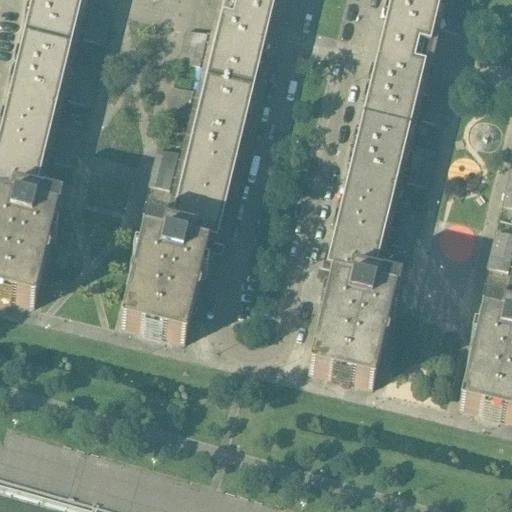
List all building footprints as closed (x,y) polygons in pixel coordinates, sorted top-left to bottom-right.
[(103,49),(110,17),(90,12),(90,11),(80,9),(82,0),(36,0),(35,6),(28,5),(25,16),(32,18),(30,27),(27,26),(23,43),(69,54),(74,35),(83,37),(81,44),(103,49)] [(225,0),(225,3),(231,5),(228,15),(269,24),(275,0),(225,0)] [(448,10),(438,8),(440,0),(394,0),(394,4),(387,2),(384,14),(391,15),(389,25),(385,24),(379,51),(419,61),(422,51),(428,52),(432,34),(442,36),(442,35),(463,40),(470,8),(450,3),(448,10)] [(269,24),(228,15),(226,24),(220,23),(215,41),(206,39),(206,40),(185,35),(177,67),(198,72),(200,65),(209,68),(205,86),(251,97),(255,81),(252,81),(254,71),(261,73),(264,62),(257,60),(259,50),(263,51),(269,24)] [(20,69),(13,67),(10,79),(17,80),(15,90),(12,89),(8,105),(54,116),(59,98),(68,100),(67,106),(88,111),(97,74),(76,69),(74,75),(65,72),(69,54),(23,43),(19,59),(22,59),(20,69)] [(441,131),(449,99),(428,94),(428,93),(419,90),(423,72),(417,71),(419,61),(379,51),(372,78),(376,79),(374,87),(374,88),(366,86),(364,98),(371,99),(368,109),(365,108),(361,124),(408,135),(412,117),(421,119),(420,126),(441,131)] [(251,97),(205,86),(200,105),(191,103),(192,97),(171,92),(162,129),(183,134),(185,128),(194,130),(190,149),(236,160),(240,144),(237,143),(239,134),(246,136),(249,124),(242,123),(244,113),(247,114),(251,97)] [(5,131),(0,129),(0,141),(2,142),(0,151),(0,168),(39,178),(44,160),(53,162),(52,168),(73,173),(82,136),(61,131),(59,136),(50,134),(54,116),(8,105),(4,120),(7,121),(5,131)] [(358,151),(351,149),(349,160),(355,162),(353,171),(350,171),(346,186),(393,198),(397,180),(406,182),(405,188),(426,193),(435,156),(414,151),(412,156),(403,154),(408,135),(361,124),(357,141),(360,141),(358,151)] [(236,160),(190,149),(185,167),(176,165),(177,159),(156,154),(147,191),(168,196),(170,190),(179,192),(175,211),(221,222),(225,206),(222,205),(224,196),(231,197),(234,186),(227,184),(229,175),(232,176),(236,160)] [(39,178),(0,168),(0,304),(33,313),(55,220),(57,220),(59,211),(57,210),(58,209),(33,204),(39,178)] [(511,174),(509,174),(501,211),(511,213),(511,174)] [(343,213),(336,211),(334,222),(340,224),(338,233),(335,232),(331,249),(378,260),(382,241),(391,244),(390,249),(411,254),(420,218),(399,212),(397,218),(388,216),(393,198),(346,186),(342,202),(345,203),(343,213)] [(221,222),(175,211),(168,236),(144,230),(144,231),(142,231),(140,240),(141,241),(119,333),(183,349),(206,256),(202,255),(204,246),(215,249),(221,222)] [(511,239),(495,236),(486,272),(506,278),(508,272),(511,272),(511,239)] [(378,260),(331,249),(325,275),(335,278),(333,287),(329,286),(307,379),(371,394),(393,301),(395,302),(397,292),(396,292),(396,291),(371,285),(378,260)] [(511,295),(507,318),(482,312),(482,313),(480,313),(478,322),(480,322),(457,415),(511,428),(511,295)]
